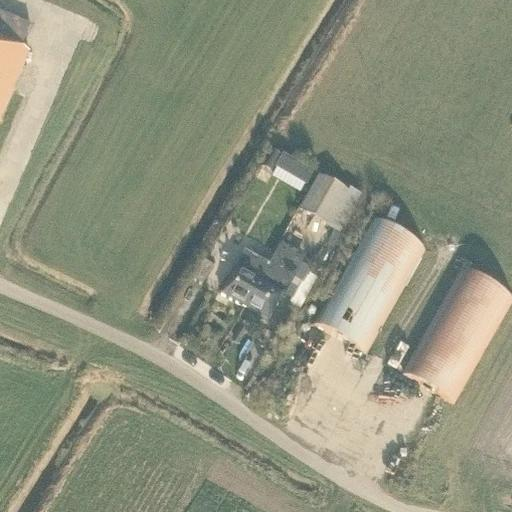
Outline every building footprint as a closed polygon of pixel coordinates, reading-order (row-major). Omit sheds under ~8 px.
[(0,121),(29,53),(20,49),(30,27),(0,14),(0,121)] [(315,174),(283,156),(275,171),(276,172),(305,187),(307,188),(315,174)] [(348,193),(320,178),(300,212),(328,228),(348,193)] [(313,326),(365,357),(426,251),(373,223),(313,326)] [(281,242),(244,310),(268,323),(283,294),(285,295),(306,256),(281,242)] [(245,253),(235,270),(221,297),(244,310),(268,266),(252,257),(245,253)] [(213,276),(216,270),(209,266),(213,259),(207,256),(192,281),(202,287),(210,274),(213,276)] [(400,376),(455,407),(511,303),(511,302),(458,274),(400,376)]
